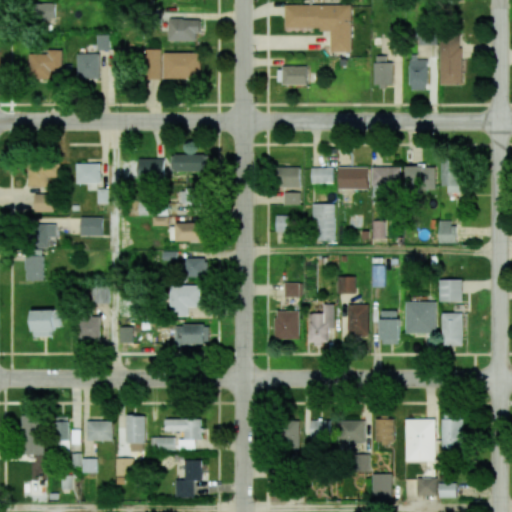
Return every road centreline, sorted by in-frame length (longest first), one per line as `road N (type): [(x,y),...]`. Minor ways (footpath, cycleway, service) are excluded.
road 1 (residential): [(241,511),(243,0)]
road 2 (residential): [(498,511),(500,0)]
road 3 (residential): [(241,380),(511,379)]
road 4 (residential): [(245,122),(511,122)]
road 5 (residential): [(0,120),(245,122)]
road 6 (residential): [(0,379),(241,380)]
